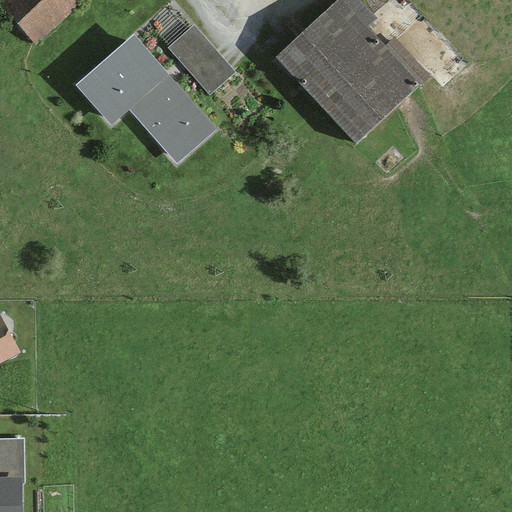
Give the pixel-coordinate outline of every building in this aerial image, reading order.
[(77,6),(70,0),(14,0),(4,10),(35,44),(77,6)] [(376,26),(351,0),(346,0),(280,64),(358,146),(420,87),(368,33),(376,26)] [(181,14),(156,37),(211,97),(237,74),(181,14)] [(137,37),(75,90),(111,132),(133,112),(181,167),(220,132),(137,37)] [(0,365),(12,359),(0,335),(0,365)] [(0,511),(36,511),(35,483),(0,484),(0,511)]
